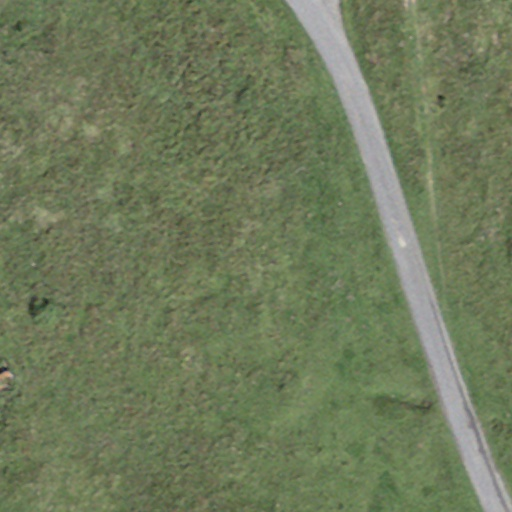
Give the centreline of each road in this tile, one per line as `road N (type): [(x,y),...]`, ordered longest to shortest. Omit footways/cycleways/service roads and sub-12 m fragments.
road 1 (track): [(415,279),(358,95),(302,0)]
road 2 (track): [(501,511),(415,279)]
